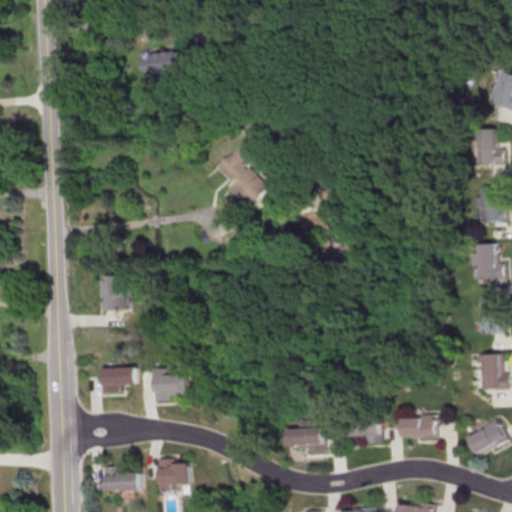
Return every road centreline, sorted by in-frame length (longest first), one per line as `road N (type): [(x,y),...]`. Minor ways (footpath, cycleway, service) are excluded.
road 1 (tertiary): [(66,511),(44,0)]
road 2 (residential): [(152,430),(218,444),(303,483),(420,469),(511,496)]
